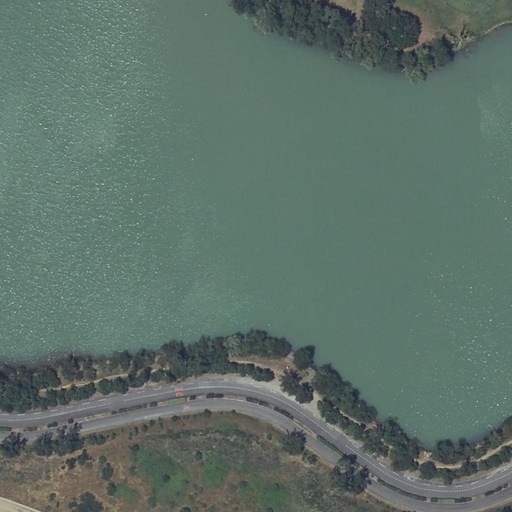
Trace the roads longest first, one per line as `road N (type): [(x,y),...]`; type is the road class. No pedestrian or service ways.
road 1 (unclassified): [(0,434),(223,401),(270,412),(403,499),(456,507),(511,490)]
road 2 (unclassified): [(511,475),(468,492),(403,486),(278,403),(229,390),(0,422)]
